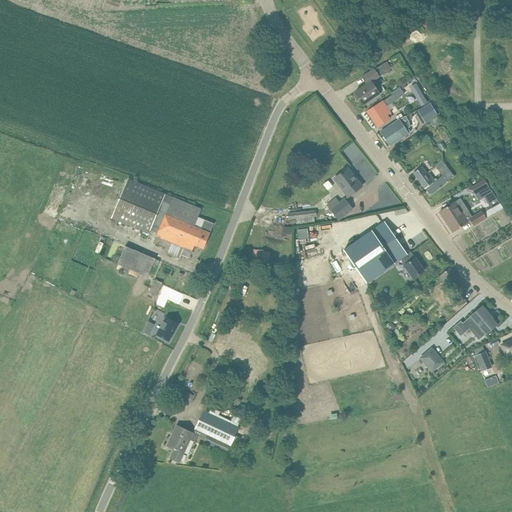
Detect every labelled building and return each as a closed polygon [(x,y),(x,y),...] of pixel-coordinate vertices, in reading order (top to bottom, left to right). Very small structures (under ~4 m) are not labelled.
[(381,65),(386,72),(390,69),(386,62),(381,65)] [(374,69),(362,77),(367,84),(355,93),(363,105),(380,94),(372,82),(379,77),(374,69)] [(416,83),(410,87),(421,106),(428,102),(416,83)] [(393,95),(375,106),(367,111),(377,127),(386,122),(390,119),(386,113),(389,113),(391,112),(390,110),(394,107),(391,103),(404,95),(400,87),(391,93),(393,95)] [(437,116),(430,104),(419,111),(426,122),(437,116)] [(389,126),(381,132),(384,136),(382,138),(385,142),(387,141),(390,146),(399,140),(410,132),(408,128),(410,127),(409,121),(406,116),(390,126),(389,126)] [(432,126),(439,121),(437,117),(430,121),(432,126)] [(427,173),(422,166),(413,173),(424,189),(425,189),(430,195),(448,182),(447,181),(454,176),(445,164),(438,170),(443,176),(437,179),(436,178),(434,179),(429,172),(427,173)] [(334,179),(348,197),(362,186),(347,168),(334,179)] [(164,193),(128,178),(110,219),(147,235),(164,193)] [(484,180),(471,187),(475,194),(488,186),(484,180)] [(165,194),(151,230),(158,233),(156,237),(154,242),(162,245),(170,249),(167,254),(180,260),(183,254),(185,248),(192,251),(195,245),(203,249),(214,224),(204,220),(200,229),(194,226),(201,209),(172,197),(165,194)] [(472,216),(460,198),(439,212),(452,232),(468,222),(468,221),(470,220),(474,226),(487,218),(482,210),(472,216)] [(346,200),(332,211),(339,220),(353,210),(346,200)] [(494,206),(497,211),(502,208),(499,203),(494,206)] [(296,219),(297,226),(315,224),(314,217),(317,216),(316,210),(288,214),(289,220),(296,219)] [(385,222),(344,251),(367,283),(379,274),(400,260),(404,265),(413,279),(424,271),(415,258),(410,252),(407,254),(389,228),(385,222)] [(157,265),(159,261),(155,259),(125,246),(117,264),(118,265),(116,269),(137,278),(138,273),(148,277),(153,264),(157,265)] [(155,279),(149,293),(156,296),(162,282),(155,279)] [(467,291),(457,279),(439,295),(449,306),(439,315),(446,323),(461,310),(454,303),(467,291)] [(166,288),(156,306),(164,310),(168,302),(180,308),(185,298),(166,288)] [(491,317),(479,305),(467,316),(468,317),(456,328),(462,334),(474,323),(484,334),(496,323),(491,317)] [(155,311),(150,321),(151,322),(157,325),(162,315),(155,311)] [(159,329),(156,335),(160,337),(169,342),(179,324),(170,319),(166,316),(159,329)] [(511,340),(502,345),(506,355),(511,352),(511,340)] [(475,356),(481,371),(491,367),(485,352),(475,356)] [(438,356),(427,366),(432,372),(443,362),(438,356)] [(189,402),(193,396),(182,390),(179,397),(189,402)] [(230,403),(236,407),(241,401),(235,396),(230,403)] [(229,448),(238,427),(203,411),(193,433),(176,426),(173,434),(174,435),(169,447),(174,449),(170,458),(179,462),(190,440),(195,442),(198,436),(205,439),(203,442),(214,447),(227,453),(229,448)]
